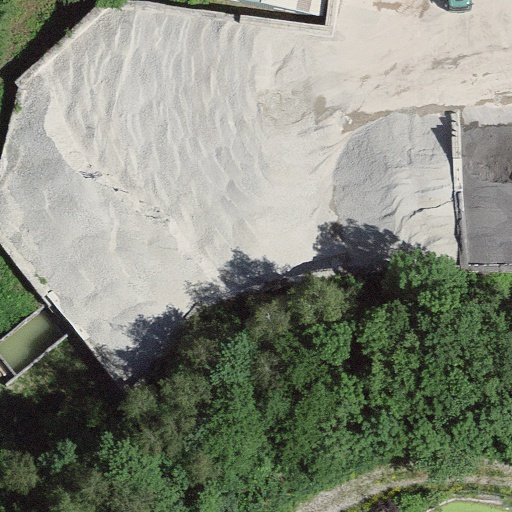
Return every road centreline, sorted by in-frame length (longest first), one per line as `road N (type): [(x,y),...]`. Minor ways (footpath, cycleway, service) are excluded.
road 1 (track): [(511,9),(472,22),(198,164)]
road 2 (track): [(511,485),(427,468),(307,511)]
